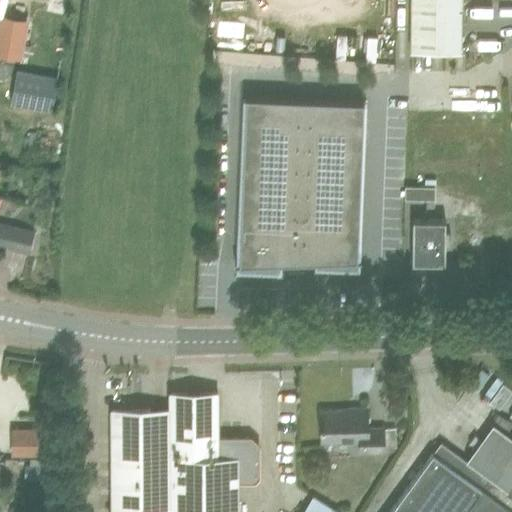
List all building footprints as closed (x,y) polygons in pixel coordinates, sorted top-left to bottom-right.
[(460,0),(410,0),(409,52),(460,52),(460,0)] [(24,26),(0,21),(0,52),(18,57),(24,26)] [(49,109),(52,96),(39,93),(43,75),(16,70),(10,102),(49,109)] [(238,256),(245,263),(349,260),(356,252),(363,101),(245,97),(238,256)] [(434,186),(403,186),(403,199),(434,199),(434,186)] [(444,263),(444,247),(449,245),(449,225),(444,224),(444,220),(412,219),(411,263),(444,263)] [(33,229),(0,221),(0,247),(27,254),(33,229)] [(502,383),(489,401),(498,408),(511,390),(502,383)] [(168,410),(168,511),(236,511),(236,482),(251,482),(256,476),(256,446),(251,446),(244,438),(241,442),(236,438),(231,438),(228,442),(224,438),(220,438),(216,442),(216,393),(168,393),(168,410)] [(326,426),(326,440),(360,440),(360,452),(384,451),(383,427),(366,427),(366,406),(349,407),(349,409),(320,409),(321,426),(326,426)] [(109,511),(168,511),(168,410),(110,410),(109,511)] [(39,427),(10,427),(10,455),(39,455),(39,427)] [(511,511),(511,437),(509,435),(474,484),(433,454),(440,444),(447,449),(448,448),(440,442),(388,511),(511,511)] [(42,466),(28,465),(27,479),(41,480),(42,466)] [(311,495),(300,511),(348,511),(352,505),(324,487),(317,498),(311,495)]
